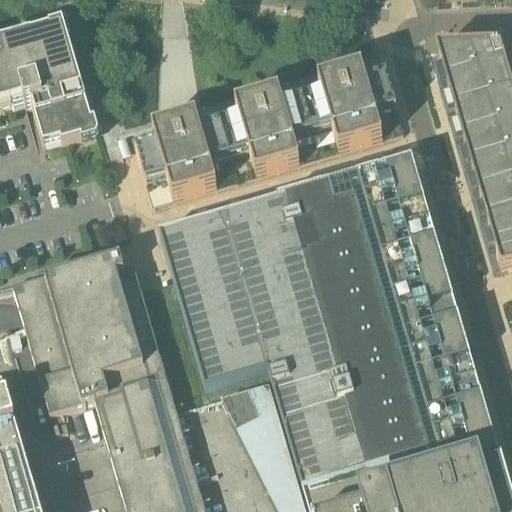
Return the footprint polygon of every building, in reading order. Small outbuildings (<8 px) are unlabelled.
[(58,35),(0,52),(0,113),(11,110),(12,114),(23,111),(24,114),(30,112),(43,154),(60,149),(61,153),(91,144),(93,139),(63,37),(58,35)] [(511,53),(452,55),(436,56),(479,205),(501,278),(511,275),(511,95),(509,85),(511,85),(511,53)] [(152,214),(403,141),(382,70),(131,143),(152,214)] [(349,188),(287,207),(160,244),(205,397),(268,378),(307,511),(511,511),(511,510),(411,170),(349,188)] [(123,277),(119,264),(12,296),(49,424),(62,420),(94,411),(123,511),(202,511),(133,275),(123,277)] [(221,400),(276,511),(303,511),(268,387),(221,400)] [(37,511),(21,454),(2,389),(0,389),(0,511),(37,511)] [(62,420),(49,424),(55,443),(68,439),(62,420)]
